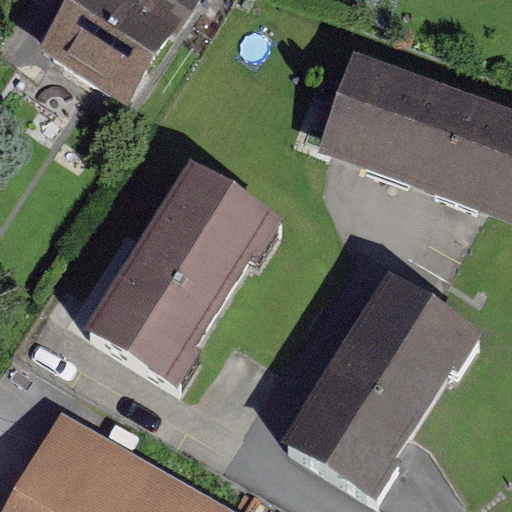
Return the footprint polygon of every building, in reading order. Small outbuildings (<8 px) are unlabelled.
[(181,31),(184,26),(143,0),(76,0),(35,65),(123,121),(181,31)] [(143,0),(184,26),(181,31),(187,34),(208,0),(143,0)] [(511,123),(353,66),(317,167),(511,236),(511,123)] [(278,237),(185,177),(77,348),(172,407),(197,365),(192,362),(248,272),(254,275),(278,237)] [(479,353),(383,290),(276,460),(358,511),(377,511),(397,481),(390,477),(448,386),(455,390),(479,353)] [(224,511),(65,420),(11,511),(224,511)]
